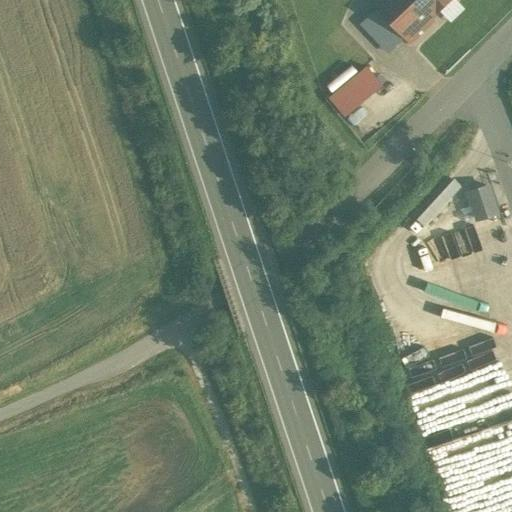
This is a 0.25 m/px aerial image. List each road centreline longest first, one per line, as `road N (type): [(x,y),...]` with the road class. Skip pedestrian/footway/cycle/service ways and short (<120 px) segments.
road 1 (residential): [(511,31),(316,228),(176,340),(99,381)]
road 2 (secondary): [(156,0),(327,511)]
road 3 (unknown): [(498,133),(408,240),(399,285),(425,310),(511,346)]
road 4 (track): [(176,340),(199,377),(248,511)]
